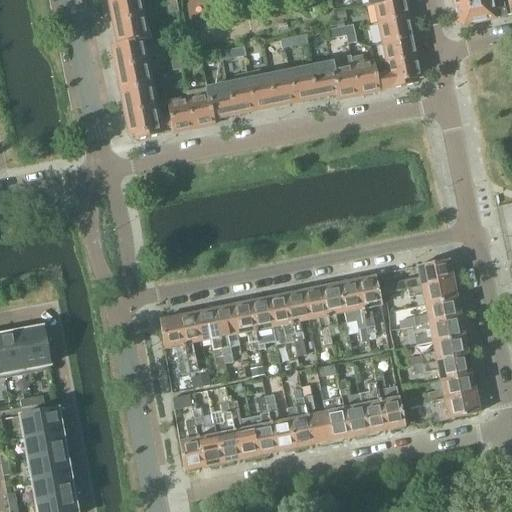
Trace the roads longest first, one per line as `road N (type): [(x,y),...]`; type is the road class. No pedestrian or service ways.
road 1 (residential): [(511,429),(155,500)]
road 2 (residential): [(118,304),(473,234)]
road 3 (residential): [(447,100),(99,174)]
road 4 (residential): [(0,322),(49,313),(85,511)]
road 5 (residential): [(155,500),(118,304)]
road 6 (residential): [(511,410),(473,234)]
road 7 (residential): [(99,174),(68,0)]
road 8 (residential): [(473,234),(447,100)]
road 9 (residential): [(118,304),(124,241),(99,174)]
road 10 (residential): [(99,174),(94,242),(118,304)]
